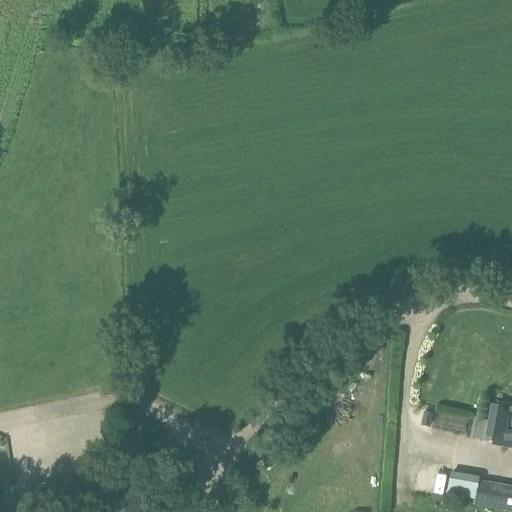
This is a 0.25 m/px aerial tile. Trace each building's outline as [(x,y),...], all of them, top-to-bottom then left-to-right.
[(511,410),(495,408),(490,439),(511,443),(511,410)] [(280,479),(316,481),(317,468),(280,467),(280,479)] [(79,480),(38,484),(38,488),(34,489),(35,500),(39,500),(40,506),(81,502),(79,480)] [(511,487),(477,481),(473,505),(511,511),(511,487)] [(145,511),(142,485),(110,489),(113,511),(145,511)] [(468,511),(469,511),(474,498),(449,491),(445,505),(468,511)]
